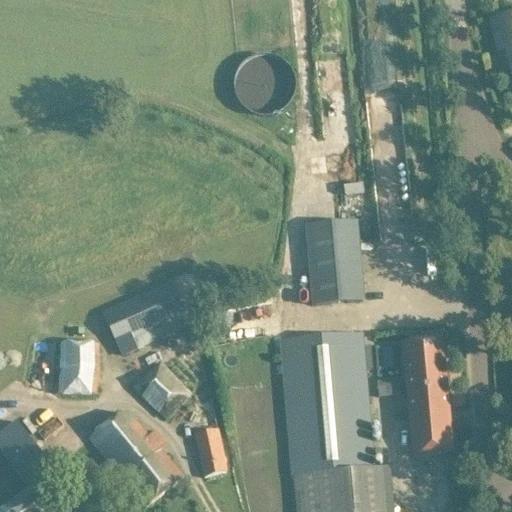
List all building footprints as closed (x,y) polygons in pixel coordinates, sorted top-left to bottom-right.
[(511,14),(491,20),(503,65),(511,100),(511,14)] [(235,68),(252,120),(300,104),(282,52),(235,68)] [(363,303),(356,223),(308,227),(315,308),(363,303)] [(104,315),(118,346),(123,357),(138,350),(134,339),(187,316),(173,284),(104,315)] [(283,354),(296,511),(389,511),(386,471),(374,472),(363,347),(362,337),(282,343),(283,354)] [(453,454),(443,341),(403,344),(413,457),(453,454)] [(96,395),(99,346),(94,346),(72,344),(60,343),(57,396),(91,398),(92,395),(96,395)] [(134,390),(165,420),(190,397),(160,365),(134,390)] [(93,453),(100,462),(105,458),(147,510),(184,480),(160,451),(167,445),(156,432),(149,437),(132,416),(120,414),(88,441),(96,451),(93,453)] [(15,423),(0,435),(0,438),(23,467),(15,473),(26,487),(50,467),(28,439),(15,423)] [(217,432),(195,436),(204,479),(226,474),(217,432)]
